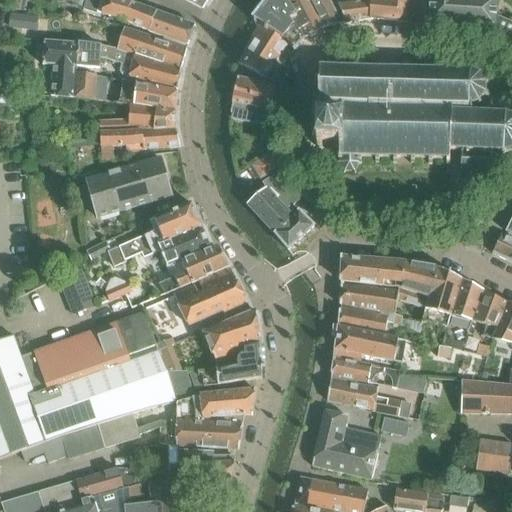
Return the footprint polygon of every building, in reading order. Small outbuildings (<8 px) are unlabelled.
[(22,12),(23,0),(13,0),(13,11),(22,12)] [(87,0),(84,12),(97,16),(98,15),(125,23),(126,23),(130,5),(131,0),(130,0),(87,0)] [(186,0),(204,10),(208,0),(186,0)] [(305,42),(303,40),(291,22),(297,19),(285,1),(284,0),(269,0),(252,22),(257,25),(283,41),(287,45),(297,50),(305,42)] [(306,0),(287,0),(285,1),(297,19),(291,22),(303,40),(321,31),(306,0)] [(306,0),(321,31),(324,29),(340,26),(335,16),(327,0),(306,0)] [(511,36),(511,23),(495,16),(495,0),(428,0),(427,25),(494,29),(511,36)] [(368,20),(368,3),(368,2),(349,5),(349,4),(339,6),(337,7),(344,25),(368,20)] [(406,24),(408,6),(368,3),(368,20),(370,20),(406,24)] [(193,28),(130,5),(126,23),(145,32),(187,47),(193,28)] [(11,15),(9,29),(37,32),(38,19),(11,15)] [(264,79),(287,45),(283,41),(257,25),(240,57),(236,63),(264,79)] [(186,49),(124,29),(117,52),(179,71),(186,49)] [(50,97),(74,98),(78,74),(78,67),(79,46),(46,43),(44,65),(51,65),(50,97)] [(181,71),(179,71),(117,52),(98,47),(79,46),(78,67),(100,69),(101,59),(111,62),(115,63),(122,65),(120,72),(123,76),(130,78),(130,79),(162,87),(170,88),(177,90),(181,71)] [(318,104),(317,109),(317,117),(311,116),(310,121),(316,121),(315,137),(310,137),(309,141),(316,142),(316,149),(321,150),(322,143),(338,144),(337,154),(333,153),(333,158),(337,158),(338,162),(336,164),(337,165),(339,164),(342,171),(341,174),(342,175),(345,174),(345,172),(352,173),(353,175),(355,175),(355,173),(355,172),(358,165),(359,166),(361,165),(359,163),(359,159),(374,159),(374,163),(378,164),(378,159),(392,160),(392,164),(395,164),(395,160),(409,160),(409,165),(413,165),(413,161),(427,161),(427,165),(431,165),(431,161),(445,161),(445,166),(449,166),(449,153),(460,153),(460,167),(457,170),(459,172),(461,170),(472,170),(472,173),(475,173),(475,170),(487,170),(489,173),(491,171),(489,168),(489,155),(500,155),(500,159),(503,159),(503,155),(511,152),(511,118),(505,116),(506,112),(502,112),(502,115),(487,115),(487,112),(484,111),(484,115),(470,114),(470,108),(476,106),(478,109),(480,107),(478,104),(483,99),(487,100),(488,97),(484,95),(485,88),(489,87),(488,84),(484,84),(480,78),(483,75),(480,72),(478,76),(471,74),(471,70),(466,70),(466,73),(452,73),(452,69),(449,69),(448,73),(434,72),(434,68),(431,68),(431,72),(417,71),(417,67),(416,67),(416,60),(398,60),(398,67),(397,67),(397,71),(382,71),(382,66),(378,66),(378,70),(364,70),(364,66),(361,66),(361,70),(347,69),(347,65),(343,65),(343,69),(323,69),(323,65),(319,65),(319,69),(315,68),(315,72),(319,72),(318,101),(314,101),(313,104),(318,104)] [(96,77),(78,74),(74,98),(80,99),(94,100),(95,85),(95,78),(96,77)] [(274,91),(261,85),(237,79),(232,105),(234,105),(232,114),(233,114),(232,119),(273,128),(269,113),(269,112),(270,112),(274,91)] [(176,94),(123,82),(119,104),(130,105),(176,110),(176,94)] [(0,96),(14,98),(15,89),(0,87),(0,96)] [(175,112),(176,110),(130,105),(129,121),(100,123),(100,135),(117,132),(176,131),(175,130),(175,112)] [(180,148),(176,131),(117,132),(100,135),(101,148),(101,162),(114,161),(113,147),(127,146),(127,151),(143,150),(180,148)] [(282,164),(278,149),(254,167),(262,178),(282,164)] [(160,160),(109,174),(120,212),(170,198),(160,160)] [(247,206),(263,224),(281,207),(286,212),(291,208),(299,200),(287,188),(282,171),(253,192),(257,196),(253,198),(255,199),(247,206)] [(97,219),(120,212),(109,174),(95,178),(93,174),(86,175),(97,219)] [(150,222),(154,234),(160,246),(202,228),(192,204),(150,222)] [(313,229),(291,208),(286,212),(281,207),(263,224),(287,252),(313,229)] [(119,248),(125,262),(141,256),(142,259),(160,252),(167,268),(182,262),(182,263),(211,251),(211,250),(202,228),(160,246),(154,234),(119,248)] [(501,236),(492,256),(511,265),(511,242),(507,240),(507,239),(501,236)] [(91,263),(111,253),(105,242),(85,252),(91,263)] [(171,280),(158,286),(165,296),(179,290),(229,267),(219,247),(211,250),(211,251),(182,263),(182,262),(167,268),(166,269),(171,280)] [(398,289),(401,289),(404,266),(341,259),(340,284),(398,289)] [(433,270),(404,266),(401,289),(402,289),(402,290),(428,299),(437,270),(434,269),(433,270)] [(223,313),(228,325),(252,315),(252,313),(245,300),(246,299),(231,270),(199,285),(203,292),(198,294),(194,287),(174,296),(188,327),(223,313)] [(450,318),(461,282),(437,270),(428,299),(425,311),(420,325),(446,329),(450,318)] [(59,281),(67,300),(89,292),(81,272),(59,281)] [(111,282),(106,294),(109,304),(121,299),(132,295),(128,285),(116,280),(113,281),(111,282)] [(484,293),(461,282),(450,318),(470,323),(484,293)] [(340,306),(388,315),(395,316),(397,301),(398,293),(340,287),(340,306)] [(398,293),(397,301),(401,302),(425,311),(428,299),(402,290),(402,289),(401,289),(398,289),(398,293)] [(95,308),(89,292),(67,300),(74,317),(73,314),(94,306),(95,308)] [(470,323),(486,327),(483,337),(492,340),(496,330),(501,321),(503,322),(508,306),(484,293),(470,323)] [(511,307),(508,306),(503,322),(501,321),(496,330),(492,340),(511,345),(511,347),(511,346),(511,307)] [(384,338),(386,324),(387,323),(401,326),(401,323),(402,321),(402,319),(395,318),(395,316),(388,315),(387,319),(340,309),(338,329),(384,338)] [(228,325),(204,334),(220,371),(239,367),(238,363),(243,362),(240,350),(260,345),(260,344),(257,312),(252,313),(252,315),(228,325)] [(143,315),(116,325),(131,362),(136,361),(158,352),(156,346),(152,335),(143,315)] [(401,323),(401,326),(418,334),(420,326),(402,321),(401,323)] [(116,325),(22,359),(21,360),(37,395),(79,380),(131,362),(116,325)] [(335,354),(334,359),(360,365),(362,357),(401,365),(405,343),(384,338),(338,329),(335,354)] [(0,460),(22,453),(41,446),(51,442),(61,439),(75,433),(81,431),(87,430),(98,426),(133,416),(176,404),(175,402),(193,398),(186,372),(181,372),(165,373),(158,352),(136,361),(131,362),(79,380),(37,395),(21,360),(22,359),(14,338),(0,343),(0,460)] [(441,339),(439,347),(450,349),(461,352),(463,344),(441,339)] [(169,341),(156,346),(158,352),(171,346),(169,341)] [(262,380),(260,345),(240,350),(243,362),(238,363),(239,367),(220,371),(210,373),(202,374),(204,389),(218,386),(218,387),(262,380)] [(437,357),(449,359),(450,349),(439,347),(437,357)] [(476,356),(486,359),(489,349),(479,347),(476,356)] [(331,377),(357,383),(371,386),(371,384),(372,382),(373,381),(374,380),(375,378),(376,377),(378,377),(380,376),(381,376),(383,376),(385,377),(386,377),(388,378),(389,380),(390,381),(391,382),(391,384),(391,386),(391,387),(391,389),(390,391),(396,392),(396,391),(399,376),(400,373),(360,365),(334,359),(331,377)] [(399,376),(396,391),(408,393),(411,379),(399,376)] [(356,386),(357,383),(331,377),(326,402),(372,412),(372,413),(397,418),(400,404),(375,399),(376,390),(356,386)] [(511,416),(511,387),(509,387),(497,386),(462,382),(461,415),(511,416)] [(177,403),(177,423),(205,424),(204,419),(245,417),(252,417),(256,391),(201,397),(177,403)] [(370,482),(380,439),(345,431),(347,419),(324,413),(311,468),(370,482)] [(138,430),(133,416),(98,426),(106,450),(141,439),(140,436),(138,430)] [(159,422),(138,430),(140,436),(161,427),(160,446),(239,451),(245,417),(204,419),(205,424),(177,423),(159,422)] [(383,429),(408,437),(412,424),(387,417),(383,429)] [(87,430),(95,454),(106,450),(98,426),(87,430)] [(95,454),(87,430),(75,433),(83,457),(95,454)] [(83,457),(75,433),(61,439),(68,458),(70,462),(83,457)] [(68,458),(61,439),(51,442),(58,461),(68,458)] [(509,476),(511,453),(511,445),(479,441),(475,471),(509,476)] [(58,461),(51,442),(41,446),(45,456),(49,465),(58,461)] [(45,456),(41,446),(22,453),(25,463),(45,456)] [(169,467),(170,482),(194,479),(194,486),(231,485),(235,464),(233,464),(233,457),(213,457),(213,453),(178,451),(178,466),(169,467)] [(145,460),(136,461),(137,471),(147,469),(145,460)] [(120,470),(77,483),(82,502),(93,499),(136,486),(133,471),(120,470)] [(170,482),(159,484),(149,485),(152,505),(131,508),(125,508),(125,511),(191,511),(189,486),(194,486),(194,479),(170,482)] [(295,506),(328,511),(334,487),(300,480),(295,506)] [(77,483),(62,488),(68,508),(81,504),(82,502),(77,483)] [(125,511),(125,508),(131,508),(130,500),(143,496),(140,485),(136,486),(93,499),(82,502),(81,504),(68,508),(57,511),(125,511)] [(367,493),(334,487),(328,511),(330,511),(363,511),(365,504),(367,493)] [(62,488),(47,492),(53,511),(57,511),(68,508),(62,488)] [(53,511),(47,492),(33,496),(37,511),(53,511)] [(400,511),(441,511),(444,499),(396,492),(393,511),(400,511)] [(37,511),(33,496),(18,501),(21,511),(37,511)] [(449,507),(467,510),(468,500),(450,498),(449,507)] [(3,505),(5,511),(21,511),(18,501),(3,505)]
